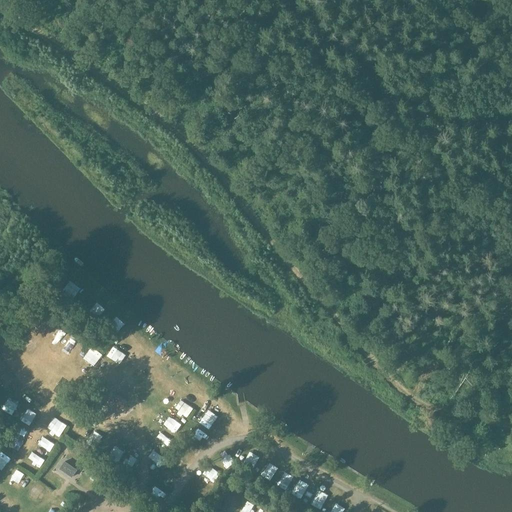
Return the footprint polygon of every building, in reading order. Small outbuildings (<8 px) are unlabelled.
[(2,339),(0,344),(0,349),(7,352),(11,343),(2,339)] [(114,348),(107,357),(117,364),(124,354),(114,348)] [(187,414),(193,407),(184,399),(178,407),(187,414)] [(20,423),(31,429),(33,424),(23,418),(20,423)] [(62,471),(82,484),(87,476),(67,463),(62,471)] [(243,501),(239,510),(243,511),(250,511),(253,505),(243,501)]
